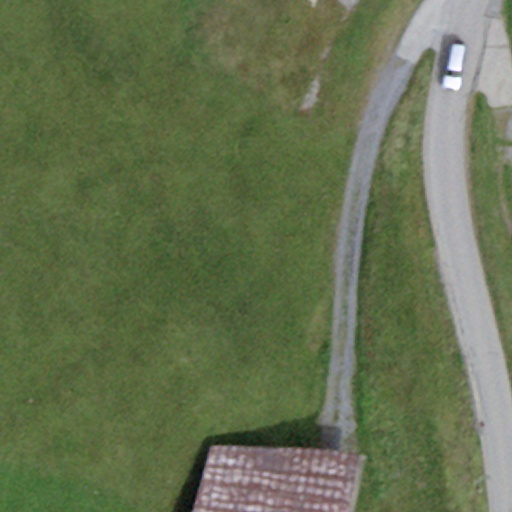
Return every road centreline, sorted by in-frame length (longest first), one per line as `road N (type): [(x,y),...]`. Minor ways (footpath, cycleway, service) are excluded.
road 1 (unclassified): [(507,511),(500,432),(444,167),(452,82),(475,0)]
road 2 (track): [(336,438),(347,244),(377,108),(407,46),(428,28),(470,14)]
